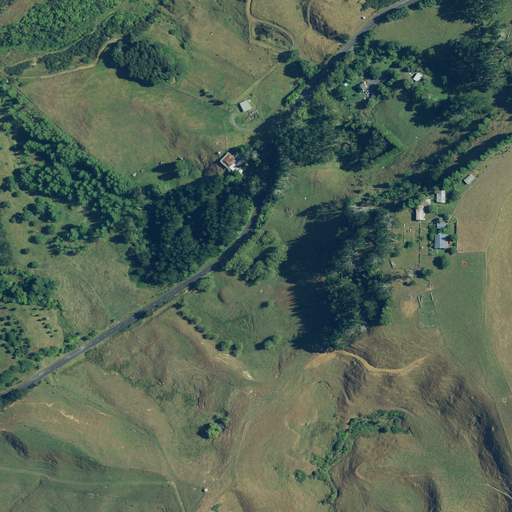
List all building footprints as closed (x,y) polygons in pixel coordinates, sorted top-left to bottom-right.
[(367,88),(364,84),(358,88),(361,92),(367,88)] [(251,108),(248,100),(241,104),(244,112),(251,108)] [(230,167),(235,171),(236,170),(239,168),(238,167),(239,166),(235,163),(237,161),(235,159),(236,158),(232,153),(223,162),(229,168),(230,167)] [(476,178),(472,174),(465,180),(469,184),(476,178)] [(446,190),(439,190),(438,202),(446,202),(446,190)] [(442,232),(440,232),(440,234),(435,234),(435,248),(447,248),(447,234),(442,234),(442,232)]
